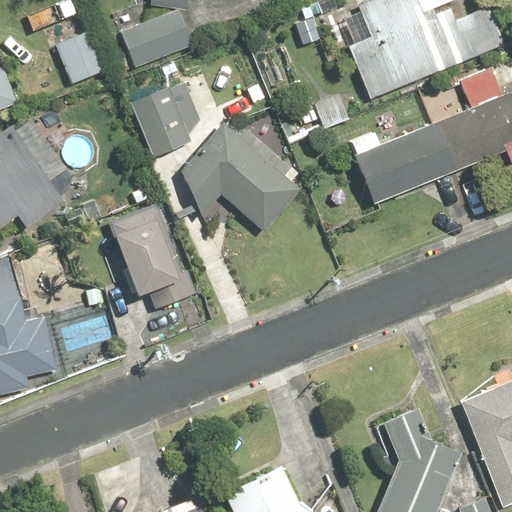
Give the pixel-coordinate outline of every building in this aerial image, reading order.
[(148,0),(148,5),(187,10),(188,0),(148,0)] [(365,0),(357,3),(370,36),(348,45),(370,98),(503,44),(488,6),(453,20),(448,8),(436,13),(433,7),(449,0),(365,0)] [(175,9),(114,30),(127,68),(189,46),(175,9)] [(49,43),(57,63),(48,66),(53,79),(48,81),(54,97),(74,89),(71,82),(102,70),(86,29),(49,43)] [(153,64),(113,80),(143,154),(183,138),(153,64)] [(0,108),(17,102),(3,67),(0,68),(0,108)] [(348,139),(372,201),(505,150),(509,161),(511,160),(511,88),(501,93),(491,68),(460,80),(470,105),(378,141),(373,129),(348,139)] [(335,92),(307,103),(304,94),(290,99),(303,131),(344,115),(335,92)] [(300,189),(222,121),(181,168),(200,215),(219,193),(263,232),(300,189)] [(18,134),(0,146),(0,224),(17,213),(25,225),(63,200),(18,134)] [(156,202),(107,220),(135,294),(148,289),(155,309),(197,293),(188,268),(181,271),(156,202)] [(0,395),(30,390),(27,375),(56,369),(45,315),(24,319),(19,297),(0,300),(0,395)] [(511,375),(458,397),(501,505),(511,500),(511,375)] [(434,511),(460,449),(430,437),(416,402),(380,417),(396,455),(373,511),(434,511)] [(129,458),(94,472),(100,487),(135,473),(129,458)] [(222,485),(233,511),(312,511),(296,499),(278,460),(222,485)] [(203,511),(196,494),(149,511),(203,511)] [(486,511),(480,496),(453,507),(454,511),(486,511)]
